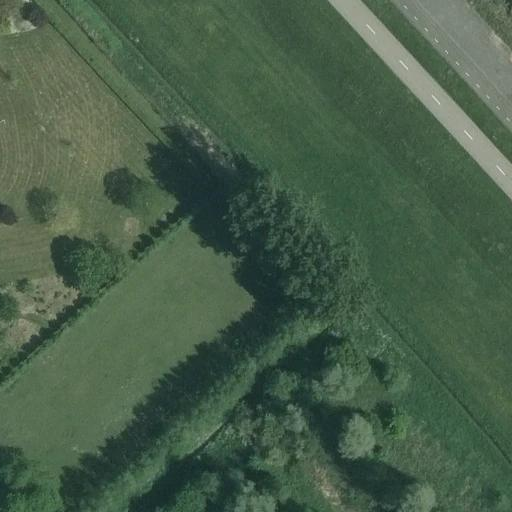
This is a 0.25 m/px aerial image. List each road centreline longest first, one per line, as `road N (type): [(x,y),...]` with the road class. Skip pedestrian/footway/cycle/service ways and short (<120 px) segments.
road 1 (tertiary): [(341,0),(511,185)]
road 2 (track): [(511,498),(360,323)]
